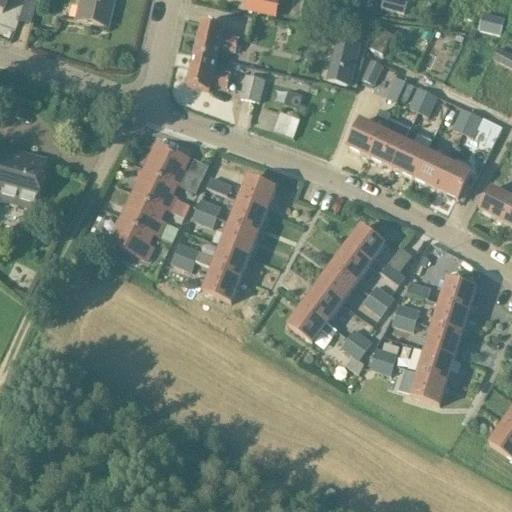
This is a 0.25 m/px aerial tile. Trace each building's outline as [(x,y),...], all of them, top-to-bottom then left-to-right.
[(106,31),(113,0),(79,0),(74,23),(106,31)] [(271,0),(264,0),(261,18),(275,21),(280,2),(271,0)] [(29,27),(30,23),(36,4),(24,1),(17,24),(29,27)] [(499,39),(503,22),(483,17),(479,34),(499,39)] [(194,58),(216,63),(219,53),(235,57),(239,42),(222,37),(224,31),(202,26),(194,58)] [(382,59),(388,48),(392,40),(379,34),(370,53),(382,59)] [(357,46),(337,41),(330,68),(350,73),(357,46)] [(214,73),(216,63),(194,58),(186,90),(209,95),(210,88),(227,92),(231,77),(214,73)] [(373,88),(382,69),(370,64),(361,83),(373,88)] [(245,78),(239,102),(259,107),(266,83),(245,78)] [(396,81),(386,101),(397,106),(406,86),(396,81)] [(407,111),(419,117),(428,97),(417,91),(407,111)] [(428,97),(419,117),(429,122),(438,102),(428,97)] [(452,133),(462,138),(472,118),(462,113),(458,119),(452,133)] [(291,141),(298,122),(278,114),(271,134),(291,141)] [(347,152),(370,162),(384,135),(391,120),(380,114),(372,130),(360,124),(347,152)] [(472,118),(463,138),(473,143),(478,133),(497,142),(502,132),(492,127),(483,123),(472,118)] [(384,135),(370,162),(392,173),(405,146),(384,135)] [(405,146),(392,173),(414,183),(427,156),(405,146)] [(154,164),(148,175),(177,188),(183,191),(189,178),(184,175),(189,163),(156,147),(149,162),(154,164)] [(46,164),(0,151),(0,205),(32,214),(46,164)] [(427,156),(414,183),(436,194),(449,167),(427,156)] [(449,167),(436,194),(458,205),(471,177),(449,167)] [(142,188),(137,199),(166,213),(184,222),(191,209),(177,203),(178,202),(172,199),(177,188),(148,175),(144,173),(137,186),(142,188)] [(231,190),(211,182),(206,193),(227,201),(231,190)] [(239,206),(267,217),(276,193),(248,182),(239,206)] [(480,215),(502,227),(511,208),(511,202),(492,192),(480,215)] [(130,213),(125,224),(159,240),(166,227),(160,224),(166,213),(137,199),(132,197),(126,211),(130,213)] [(201,203),(196,215),(217,223),(221,212),(201,203)] [(230,228),(258,239),(267,217),(239,206),(230,228)] [(511,208),(502,227),(511,231),(511,208)] [(217,223),(196,215),(192,226),(212,234),(217,223)] [(118,239),(113,249),(148,265),(154,252),(149,249),(154,238),(125,224),(121,222),(113,237),(118,239)] [(172,247),(179,233),(168,228),(162,242),(172,247)] [(230,228),(221,251),(249,262),(258,239),(230,228)] [(346,251),(370,269),(385,249),(361,231),(346,251)] [(84,249),(96,255),(102,241),(91,236),(84,249)] [(179,248),(175,258),(195,266),(200,256),(179,248)] [(249,262),(221,251),(216,263),(200,256),(195,266),(212,273),(240,284),(249,262)] [(331,271),(356,289),(370,269),(346,251),(331,271)] [(195,266),(175,258),(171,268),(192,276),(195,266)] [(405,281),(388,268),(381,277),(398,291),(405,281)] [(317,290),(341,308),(356,289),(331,271),(317,290)] [(211,273),(203,295),(231,306),(240,284),(212,273),(211,273)] [(447,284),(440,308),(468,317),(476,293),(447,284)] [(406,298),(428,304),(431,293),(410,286),(406,298)] [(302,310),(327,328),(341,308),(317,290),(302,310)] [(377,290),(370,299),(388,312),(395,303),(377,290)] [(23,304),(25,298),(14,293),(11,299),(23,304)] [(388,312),(370,299),(363,309),(381,322),(388,312)] [(398,308),(395,319),(416,326),(420,315),(398,308)] [(468,317),(440,308),(432,331),(461,340),(468,317)] [(337,335),(327,328),(302,310),(288,330),(312,348),(321,336),(331,343),(337,335)] [(416,326),(395,319),(392,330),(413,337),(416,326)] [(425,354),(454,363),(461,340),(432,331),(425,354)] [(348,343),(366,356),(372,347),(354,334),(348,343)] [(348,343),(341,352),(359,365),(366,356),(348,343)] [(376,352),(372,363),(394,370),(397,359),(376,352)] [(418,377),(447,386),(454,363),(425,354),(418,377)] [(369,374),(390,381),(394,370),(372,363),(369,374)] [(439,410),(447,386),(418,377),(410,401),(439,410)] [(511,414),(503,428),(511,433),(511,414)] [(511,433),(503,428),(489,448),(511,464),(511,433)]
